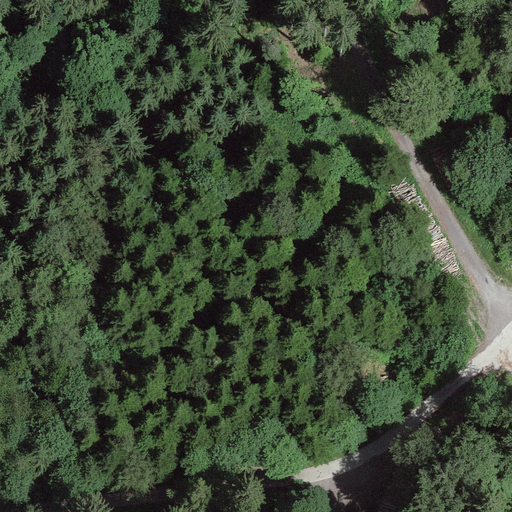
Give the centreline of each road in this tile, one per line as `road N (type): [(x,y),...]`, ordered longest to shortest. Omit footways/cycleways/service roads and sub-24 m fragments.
road 1 (track): [(0,504),(315,472),(378,449),(511,343)]
road 2 (track): [(511,319),(330,0)]
